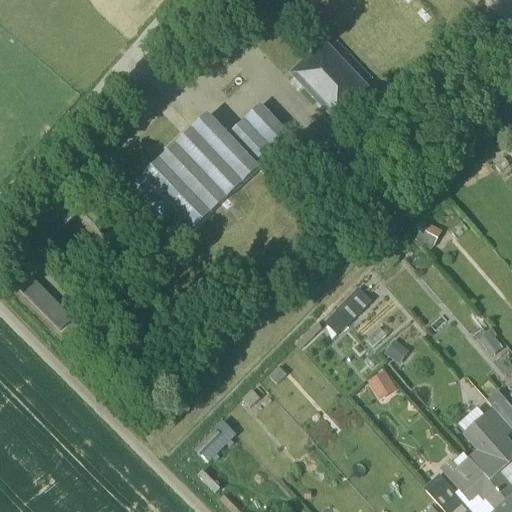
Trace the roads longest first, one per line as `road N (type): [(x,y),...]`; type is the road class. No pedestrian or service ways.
road 1 (track): [(0,302),(202,511)]
road 2 (residential): [(0,196),(177,0)]
